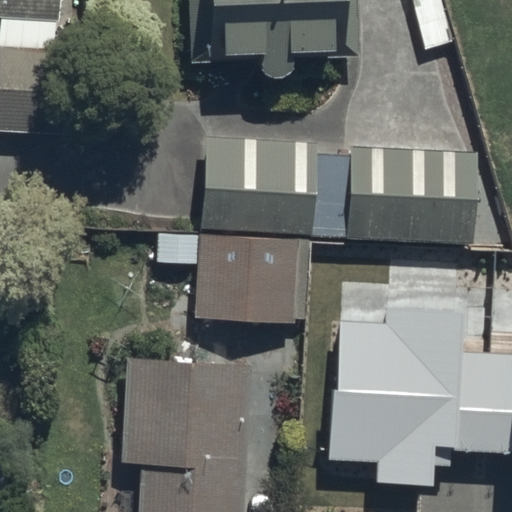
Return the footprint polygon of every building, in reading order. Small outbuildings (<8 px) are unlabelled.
[(0,0),(0,128),(63,130),(65,9),(53,9),(53,0),(0,0)] [(188,0),(191,68),(362,61),(359,0),(188,0)] [(448,35),(437,0),(408,0),(422,43),(448,35)] [(309,134),(199,128),(194,223),(330,227),(464,235),(469,143),(344,136),(343,148),(308,146),(309,134)] [(304,254),(329,255),(330,227),(194,223),(193,230),(152,228),(151,256),(194,258),(191,308),(301,314),(304,254)] [(378,319),(338,317),(330,458),(379,460),(377,481),(433,484),(435,449),(511,453),(511,352),(465,350),(467,309),(379,304),(378,319)] [(122,511),(243,511),(252,370),(131,363),(122,511)]
